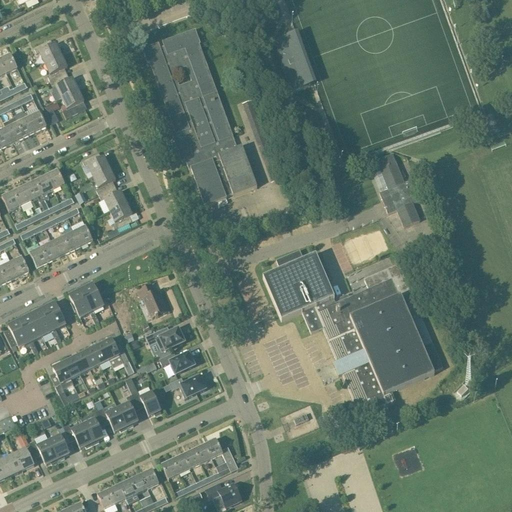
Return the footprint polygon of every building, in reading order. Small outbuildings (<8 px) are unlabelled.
[(205,208),(226,200),(226,198),(232,196),(233,198),(257,189),(242,148),(236,150),(199,46),(200,45),(195,31),(162,43),(163,46),(160,48),(159,44),(143,50),(148,64),(150,63),(176,135),(172,136),(181,162),(185,161),(189,170),(191,170),(205,208)] [(312,86),(294,37),(274,44),(292,93),(312,86)] [(56,46),(53,47),(50,41),(34,49),(37,56),(39,55),(44,66),(62,57),(56,46)] [(0,63),(7,76),(18,71),(10,56),(0,61),(0,63)] [(62,57),(44,66),(50,78),(68,70),(62,57)] [(73,80),(55,89),(61,100),(78,92),(73,80)] [(24,85),(13,91),(16,95),(26,90),(24,85)] [(5,100),(16,95),(13,91),(10,92),(8,88),(0,92),(3,96),(5,100)] [(61,100),(66,112),(62,113),(66,121),(86,111),(83,104),(84,104),(78,92),(61,100)] [(22,107),(33,101),(30,97),(19,102),(22,107)] [(10,112),(22,107),(19,102),(8,107),(10,112)] [(0,117),(10,112),(8,107),(0,111),(0,117)] [(51,127),(58,123),(52,112),(45,115),(51,127)] [(35,134),(46,129),(39,114),(28,120),(35,134)] [(14,120),(17,125),(24,140),(35,134),(28,120),(25,115),(14,120)] [(24,140),(17,125),(6,130),(13,145),(24,140)] [(13,145),(6,130),(0,133),(0,146),(2,150),(13,145)] [(104,159),(101,161),(98,155),(82,163),(85,169),(87,168),(92,180),(110,171),(104,159)] [(412,205),(416,203),(409,183),(404,185),(392,157),(377,163),(389,192),(392,198),(383,201),(389,214),(396,211),(404,229),(419,223),(412,205)] [(116,183),(110,171),(92,180),(98,191),(96,192),(99,198),(115,190),(113,185),(116,183)] [(54,193),(65,188),(58,172),(46,178),(54,193)] [(54,193),(46,178),(35,183),(44,202),(49,200),(47,196),(54,193)] [(44,202),(35,183),(24,188),(31,204),(38,201),(39,205),(44,202)] [(31,204),(24,188),(13,194),(20,209),(31,204)] [(104,203),(109,214),(126,206),(121,194),(118,195),(115,190),(99,198),(101,204),(104,203)] [(20,209),(13,194),(1,199),(9,215),(20,209)] [(60,205),(62,210),(73,205),(71,200),(60,205)] [(51,216),(62,210),(60,205),(48,211),(51,216)] [(109,214),(114,225),(112,226),(115,232),(132,224),(129,219),(132,217),(126,206),(109,214)] [(67,221),(79,215),(77,210),(65,216),(67,221)] [(37,216),(40,221),(51,216),(48,211),(37,216)] [(37,216),(26,222),(28,227),(40,221),(37,216)] [(56,226),(67,221),(65,216),(54,221),(56,226)] [(45,231),(56,226),(54,221),(43,226),(45,231)] [(28,227),(26,222),(15,227),(17,232),(28,227)] [(34,237),(45,231),(43,226),(32,232),(34,237)] [(81,249),(92,243),(85,228),(74,234),(81,249)] [(0,234),(0,240),(9,236),(7,231),(0,234)] [(23,243),(34,237),(32,232),(20,238),(23,243)] [(81,249),(74,234),(63,239),(70,254),(81,249)] [(70,254),(63,239),(52,244),(59,259),(70,254)] [(4,251),(15,246),(13,241),(2,247),(4,251)] [(59,259),(52,244),(41,250),(48,265),(59,259)] [(48,265),(41,250),(29,255),(36,270),(48,265)] [(368,291),(336,304),(317,256),(305,261),(301,251),(277,260),(281,270),(263,277),(281,322),(302,313),(310,334),(322,330),(336,363),(333,365),(338,378),(342,376),(360,419),(395,404),(391,394),(434,376),(433,374),(442,370),(398,266),(364,281),(368,291)] [(0,263),(0,267),(0,268),(10,263),(8,259),(0,263)] [(18,279),(29,274),(22,259),(10,265),(18,279)] [(18,279),(10,265),(0,269),(0,271),(7,285),(18,279)] [(82,288),(79,289),(97,325),(99,324),(94,313),(103,309),(98,298),(104,295),(100,287),(94,290),(92,286),(83,291),(82,288)] [(151,321),(167,314),(158,293),(154,294),(151,287),(137,293),(141,301),(143,300),(151,321)] [(97,325),(79,289),(76,290),(78,293),(69,298),(72,305),(70,306),(75,315),(76,314),(80,320),(90,315),(95,326),(97,325)] [(44,307),(41,308),(59,344),(61,343),(56,332),(65,327),(62,321),(64,320),(59,311),(58,312),(54,305),(45,310),(44,307)] [(31,317),(42,339),(52,334),(57,345),(59,344),(41,308),(39,309),(40,312),(31,317)] [(21,318),(18,319),(36,355),(38,354),(33,344),(42,339),(31,317),(22,321),(21,318)] [(36,355),(18,319),(16,321),(17,324),(8,328),(19,351),(29,346),(34,356),(36,355)] [(150,337),(153,343),(156,342),(162,355),(184,345),(182,340),(184,339),(181,332),(179,333),(178,331),(169,335),(168,334),(166,334),(164,335),(163,331),(150,337)] [(101,346),(110,364),(120,359),(111,341),(101,346)] [(110,365),(110,364),(101,346),(92,351),(99,367),(109,362),(110,365)] [(90,371),(99,367),(92,351),(82,356),(90,371)] [(174,355),(159,362),(162,368),(169,364),(175,377),(194,368),(194,366),(195,366),(192,360),(191,360),(188,355),(179,359),(179,358),(176,357),(175,358),(174,355)] [(80,376),(90,371),(82,356),(72,361),(80,376)] [(70,381),(80,376),(72,361),(63,366),(70,381)] [(123,367),(129,377),(134,375),(129,364),(123,367)] [(68,382),(70,381),(63,366),(53,370),(60,386),(63,385),(64,387),(69,384),(68,382)] [(185,402),(206,392),(205,390),(207,390),(204,383),(202,384),(200,379),(184,386),(181,381),(169,387),(172,393),(179,390),(185,402)] [(463,387),(456,394),(461,399),(468,392),(463,387)] [(64,394),(59,397),(65,408),(70,405),(64,394)] [(160,413),(152,395),(140,400),(138,394),(132,397),(137,409),(143,406),(149,419),(154,416),(155,418),(161,415),(160,413)] [(132,411),(137,409),(132,397),(126,400),(128,403),(116,409),(127,431),(133,428),(132,426),(138,424),(132,411)] [(120,434),(127,431),(116,409),(105,414),(103,411),(98,413),(103,425),(108,422),(114,435),(119,432),(120,434)] [(103,425),(98,413),(92,416),(93,420),(82,425),(93,447),(99,444),(98,442),(103,440),(97,427),(103,425)] [(296,427),(308,422),(305,416),(293,421),(296,427)] [(4,420),(10,431),(16,429),(10,418),(4,420)] [(0,422),(0,426),(4,434),(10,431),(4,420),(0,422)] [(86,450),(93,447),(82,425),(71,431),(69,427),(63,430),(68,441),(74,438),(80,451),(85,449),(86,450)] [(63,444),(68,441),(63,430),(57,432),(59,436),(48,441),(58,464),(65,460),(64,459),(69,456),(63,444)] [(28,448),(23,437),(18,440),(23,450),(28,448)] [(52,467),(58,464),(48,441),(36,447),(35,443),(29,446),(34,457),(40,455),(46,467),(51,465),(52,467)] [(228,449),(221,453),(216,442),(205,447),(212,462),(222,457),(228,470),(230,475),(238,471),(228,449)] [(212,462),(205,447),(194,452),(201,467),(212,462)] [(22,473),(34,467),(25,450),(13,456),(22,473)] [(201,467),(194,452),(183,457),(190,472),(201,467)] [(22,473),(13,456),(2,461),(10,479),(22,473)] [(190,472),(183,457),(172,462),(179,477),(190,472)] [(0,483),(10,479),(2,461),(0,462),(0,483)] [(179,477),(172,462),(160,468),(167,482),(179,477)] [(230,475),(228,470),(218,475),(220,480),(230,475)] [(148,491),(159,486),(152,471),(141,476),(148,491)] [(218,475),(207,480),(209,485),(220,480),(218,475)] [(148,491),(141,476),(130,482),(137,496),(148,491)] [(196,485),(198,490),(209,485),(207,480),(196,485)] [(137,496),(130,482),(119,487),(126,502),(137,496)] [(196,485),(185,490),(187,495),(198,490),(196,485)] [(219,496),(226,510),(241,502),(233,486),(221,492),(219,486),(205,492),(210,501),(219,496)] [(126,502),(119,487),(108,492),(115,507),(126,502)] [(187,495),(185,490),(174,495),(176,500),(187,495)] [(103,511),(115,507),(108,492),(97,497),(103,511)] [(152,496),(154,503),(167,499),(165,492),(152,496)] [(202,501),(199,494),(186,500),(189,507),(202,501)] [(143,509),(154,504),(151,497),(140,502),(143,509)] [(154,505),(156,510),(167,504),(165,500),(154,505)]
